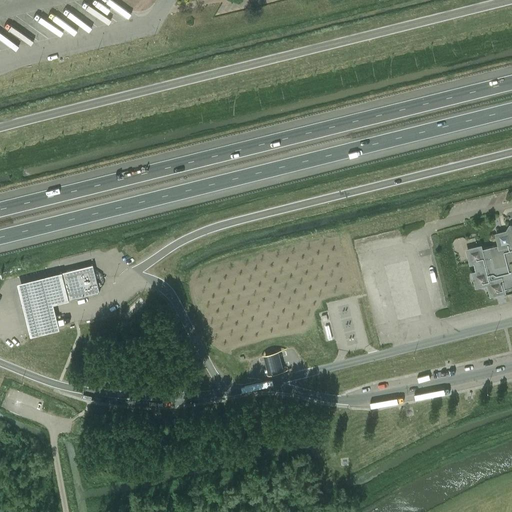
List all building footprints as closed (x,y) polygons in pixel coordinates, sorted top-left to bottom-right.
[(96,0),(91,0),(90,2),(116,21),(120,17),(96,0)] [(97,27),(100,23),(77,6),(74,10),(97,27)] [(8,22),(4,27),(27,44),(30,39),(8,22)] [(498,245),(482,249),(481,245),(477,246),(475,238),(467,240),(463,237),(454,239),(452,243),(454,251),(458,253),(460,261),(468,259),(473,262),(475,271),(472,275),(474,283),(479,286),(487,284),(489,292),(494,294),(505,292),(504,288),(511,285),(511,228),(498,232),(496,237),(498,245)] [(92,264),(60,272),(67,300),(99,292),(92,264)] [(67,300),(60,272),(17,283),(30,337),(59,330),(53,304),(67,300)] [(278,351),(265,355),(268,363),(270,373),(283,370),(280,359),(278,351)] [(472,359),(473,368),(500,363),(499,355),(472,359)] [(474,388),(472,381),(444,388),(446,396),(474,388)] [(374,407),(399,404),(398,399),(374,402),(374,407)]
